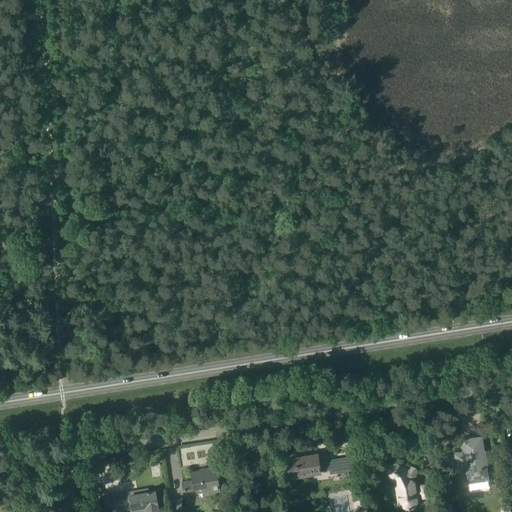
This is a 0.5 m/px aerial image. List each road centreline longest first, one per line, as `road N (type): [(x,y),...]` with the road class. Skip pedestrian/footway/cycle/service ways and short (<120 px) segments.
road 1 (primary): [(0,403),(511,321)]
road 2 (unclassified): [(67,455),(511,393)]
road 3 (track): [(56,202),(353,165)]
road 4 (track): [(62,392),(56,202)]
road 5 (track): [(353,165),(339,0)]
road 6 (track): [(353,165),(430,157),(511,132)]
road 7 (track): [(52,143),(45,0)]
